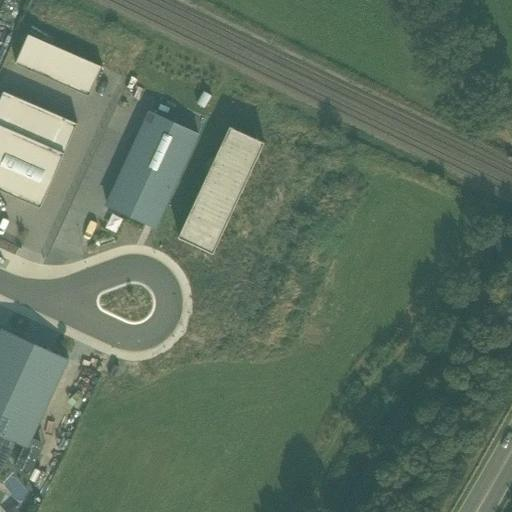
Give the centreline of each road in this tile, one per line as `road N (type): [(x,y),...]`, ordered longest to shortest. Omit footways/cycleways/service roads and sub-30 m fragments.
road 1 (unclassified): [(37,296),(122,334),(152,334),(166,313),(167,287),(149,271),(114,269),(84,285)]
road 2 (track): [(304,511),(383,380)]
